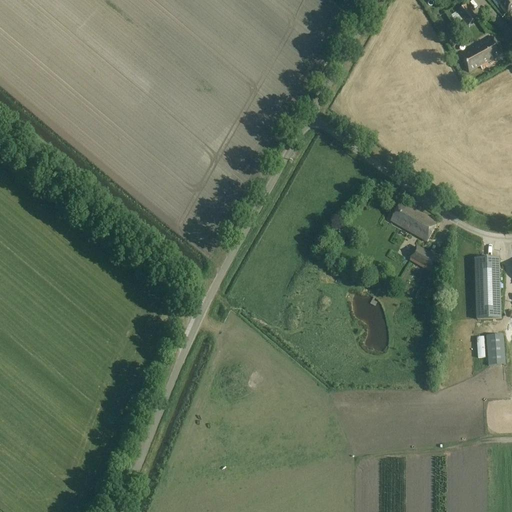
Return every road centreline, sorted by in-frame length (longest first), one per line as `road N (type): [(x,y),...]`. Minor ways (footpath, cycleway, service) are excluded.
road 1 (unclassified): [(118,511),(207,299),(309,117)]
road 2 (unclassified): [(511,237),(460,223),(309,117)]
road 3 (unclassified): [(309,117),(376,0)]
